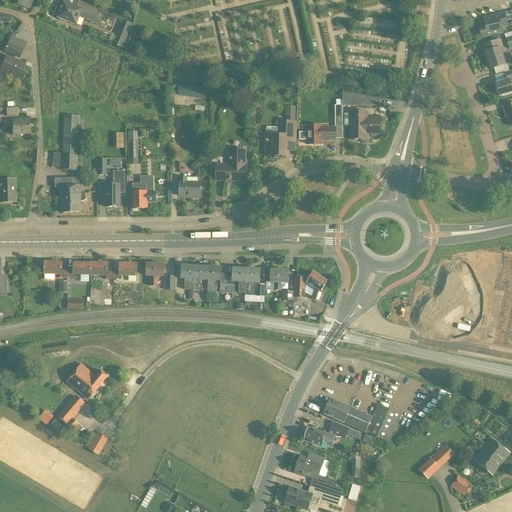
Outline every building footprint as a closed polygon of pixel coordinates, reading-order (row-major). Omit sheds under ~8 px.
[(18,0),(17,4),(29,9),(32,0),(18,0)] [(96,24),(101,11),(78,1),(75,8),(63,3),(58,17),(60,18),(59,19),(67,23),(68,21),(75,24),(78,17),(96,24)] [(498,15),(500,22),(479,27),(482,38),(502,33),(501,29),(508,27),(506,21),(511,20),(510,12),(505,13),(504,13),(498,15)] [(122,49),(132,24),(122,20),(112,45),(122,49)] [(4,52),(19,59),(26,43),(15,38),(17,35),(12,33),(10,37),(8,36),(5,43),(7,44),(4,52)] [(505,65),(500,49),(503,48),(500,41),(490,44),(492,51),(486,53),(491,69),(505,65)] [(6,57),(0,69),(0,70),(17,79),(24,66),(6,57)] [(511,70),(504,73),(506,81),(495,84),(499,96),(511,92),(511,70)] [(361,80),(349,79),(348,87),(360,88),(361,80)] [(178,96),(206,100),(207,89),(173,84),(172,95),(178,96)] [(342,106),(379,106),(379,99),(362,96),(363,92),(343,89),(342,106)] [(511,104),(502,108),(505,117),(506,116),(509,127),(511,126),(511,104)] [(284,120),(294,120),(295,106),(284,106),(284,120)] [(367,118),(367,113),(350,113),(350,140),(364,140),(364,135),(380,135),(380,118),(367,118)] [(64,116),(63,154),(53,154),(53,168),(62,169),(62,171),(77,171),(79,131),(80,117),(64,116)] [(29,120),(11,121),(3,121),(4,129),(12,128),(12,135),(29,135),(29,120)] [(277,121),(277,136),(265,135),(265,156),(286,157),(286,143),(296,143),(296,122),(277,121)] [(307,145),(321,145),(321,140),(335,140),(335,128),(321,128),(321,126),(307,126),(307,145)] [(112,148),(123,147),(122,132),(112,133),(112,148)] [(128,139),(128,166),(138,165),(138,139),(128,139)] [(228,150),(228,166),(216,165),(216,181),(246,182),(246,179),(248,179),(248,166),(246,166),(246,150),(228,150)] [(94,159),(93,176),(106,176),(106,154),(99,153),(99,159),(94,159)] [(117,208),(120,208),(120,194),(125,194),(125,173),(114,173),(114,185),(106,185),(106,208),(108,208),(108,210),(117,210),(117,208)] [(133,184),(133,193),(132,193),(132,209),(147,209),(147,193),(146,184),(145,184),(145,177),(137,177),(135,181),(135,184),(133,184)] [(179,177),(179,183),(179,197),(187,197),(187,198),(201,198),(201,183),(197,183),(197,178),(187,178),(187,177),(179,177)] [(71,187),(80,187),(82,187),(82,178),(54,179),(55,188),(61,188),(61,200),(69,200),(69,193),(71,193),(71,187)] [(14,180),(0,180),(0,203),(15,203),(14,180)] [(69,200),(61,200),(61,213),(81,213),(80,202),(84,202),(86,200),(86,194),(84,192),(80,192),(80,187),(71,187),(71,193),(69,193),(69,200)] [(67,271),(62,271),(62,263),(45,263),(44,275),(60,275),(60,279),(67,279),(67,271)] [(73,271),(67,271),(67,279),(75,279),(75,275),(90,276),(91,264),(73,263),(73,271)] [(91,264),(90,276),(106,276),(106,280),(105,280),(105,291),(114,291),(113,280),(113,272),(108,272),(108,264),(91,264)] [(119,272),(113,272),(113,280),(121,280),(121,276),(137,277),(137,264),(119,264),(119,272)] [(158,287),(158,277),(163,277),(163,265),(146,265),(146,277),(150,277),(150,287),(158,287)] [(181,279),(181,280),(184,280),(193,281),(193,280),(194,280),(195,267),(182,266),(181,279)] [(193,291),(193,294),(198,294),(199,291),(202,291),(202,286),(201,286),(201,280),(207,281),(208,267),(195,267),(194,280),(193,280),(193,281),(193,286),(194,286),(194,288),(193,288),(192,288),(192,289),(192,290),(193,290),(193,291)] [(215,281),(221,281),(221,268),(208,267),(207,281),(208,281),(207,294),(216,295),(216,287),(215,286),(215,281)] [(239,293),(245,293),(245,291),(247,269),(233,269),(233,282),(239,283),(239,293)] [(260,270),(247,269),(245,291),(245,293),(245,296),(254,296),(254,289),(252,288),(252,283),(259,284),(260,270)] [(282,291),(282,284),(287,284),(288,272),(271,271),(270,283),(274,283),(274,291),(282,291)] [(323,292),(320,292),(327,282),(313,273),(306,283),(315,288),(311,299),(320,302),(323,292)] [(175,291),(176,276),(165,276),(165,290),(175,291)] [(304,299),(306,278),(296,277),(294,298),(304,299)] [(193,298),(193,294),(193,291),(193,290),(192,290),(192,289),(192,288),(193,288),(194,288),(194,286),(193,286),(193,284),(184,283),(184,290),(190,290),(190,292),(190,293),(189,293),(189,300),(190,300),(192,300),(193,298)] [(293,302),(294,292),(282,291),(282,301),(293,302)] [(82,309),(82,299),(66,299),(66,308),(82,309)] [(149,357),(143,347),(137,351),(142,361),(149,357)] [(82,366),(74,374),(67,383),(88,400),(107,377),(101,371),(96,377),(82,366)] [(80,424),(73,419),(85,404),(75,396),(69,402),(69,403),(56,418),(66,426),(62,431),(69,437),(80,424)] [(365,433),(372,417),(330,399),(323,415),(365,433)] [(372,417),(365,433),(365,434),(389,444),(401,415),(377,405),(372,417)] [(54,417),(46,410),(38,419),(46,425),(54,417)] [(333,423),(331,427),(341,432),(339,437),(341,438),(345,439),(347,436),(349,430),(333,423)] [(321,449),(323,441),(333,444),(335,437),(308,428),(304,442),(313,445),(313,446),(321,449)] [(97,436),(94,434),(86,447),(90,449),(89,450),(99,456),(108,439),(98,433),(97,436)] [(381,449),(383,442),(365,436),(363,442),(381,449)] [(493,441),(476,462),(491,475),(508,453),(493,441)] [(428,480),(454,455),(444,445),(418,470),(428,480)] [(331,462),(324,459),(313,456),(312,460),(300,457),(295,473),(312,479),(310,487),(343,498),(344,497),(341,496),(344,489),(329,485),(331,478),(323,475),(319,476),(322,465),(329,468),(331,462)] [(359,476),(360,460),(360,457),(356,457),(356,460),(353,460),(352,475),(359,476)] [(450,488),(465,498),(474,485),(459,475),(450,488)] [(170,497),(174,492),(160,483),(156,488),(170,497)] [(356,502),(361,488),(353,485),(348,500),(356,502)] [(310,487),(307,494),(290,488),(285,503),(307,510),(310,503),(322,507),(322,506),(327,504),(338,507),(338,506),(341,506),(343,498),(310,487)]
